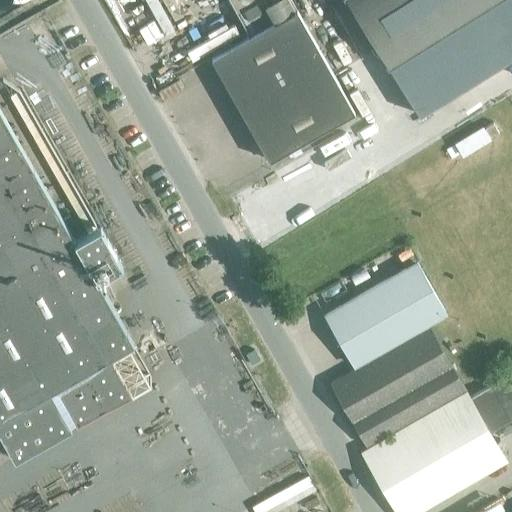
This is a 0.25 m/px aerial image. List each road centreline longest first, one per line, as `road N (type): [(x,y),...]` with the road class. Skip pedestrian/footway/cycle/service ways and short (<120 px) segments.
road 1 (unclassified): [(369,511),(72,0)]
road 2 (unknown): [(0,52),(44,84),(69,121),(200,397),(231,440),(273,453),(333,449)]
